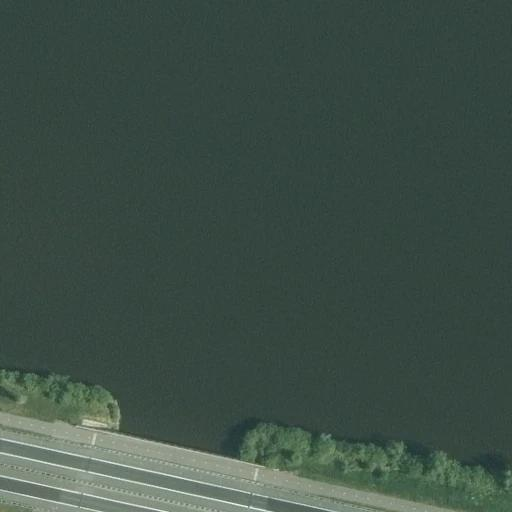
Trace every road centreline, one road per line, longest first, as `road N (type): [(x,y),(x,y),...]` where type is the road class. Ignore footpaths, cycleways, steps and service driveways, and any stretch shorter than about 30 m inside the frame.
road 1 (trunk): [(292,511),(0,447)]
road 2 (trunk): [(0,484),(124,511)]
